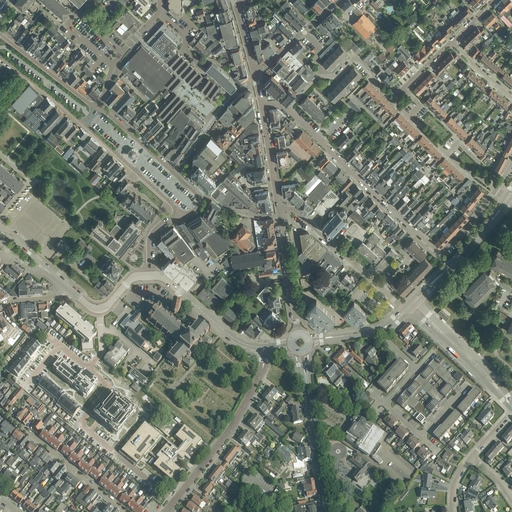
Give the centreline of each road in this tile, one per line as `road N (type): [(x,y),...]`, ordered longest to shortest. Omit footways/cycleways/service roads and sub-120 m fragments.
road 1 (residential): [(440,253),(287,109)]
road 2 (residential): [(86,368),(106,388),(84,426),(174,501)]
road 3 (residential): [(278,211),(296,211),(404,308)]
road 4 (residential): [(179,210),(195,209),(196,194),(97,107)]
road 5 (residential): [(125,511),(0,411)]
road 6 (residential): [(174,501),(232,425),(262,368)]
road 7 (residential): [(287,109),(318,76),(336,77),(355,60),(391,99)]
road 8 (tertiary): [(327,511),(304,372)]
road 9 (unclassified): [(511,405),(494,377),(416,303)]
road 10 (unclassified): [(409,311),(511,407)]
road 11 (tertiary): [(260,346),(237,340),(150,275)]
road 12 (residential): [(83,124),(179,210)]
road 13 (residential): [(298,332),(278,211)]
road 14 (residential): [(97,107),(0,34)]
